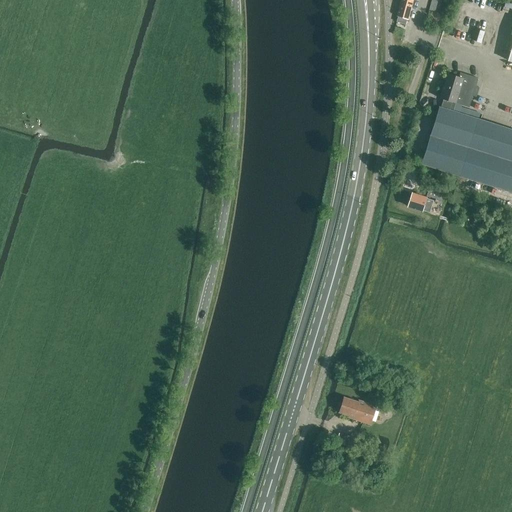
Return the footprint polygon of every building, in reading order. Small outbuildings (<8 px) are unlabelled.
[(409,20),(414,0),(401,0),(397,16),(399,17),(397,22),(406,25),(408,20),(409,20)] [(431,1),(429,10),(435,12),(438,3),(436,2),(431,1)] [(439,14),(432,12),(428,24),(437,27),(441,14),(439,14)] [(479,79),(466,75),(461,73),(459,77),(448,73),(440,99),(444,100),(441,108),(439,107),(421,164),(511,192),(511,129),(481,120),(482,116),(461,109),(463,106),(469,108),(474,94),(476,94),(479,86),(477,85),(479,79)] [(429,190),(427,196),(436,199),(435,202),(442,204),(445,195),(429,190)] [(429,205),(430,199),(426,198),(412,193),(408,206),(422,211),(425,203),(429,205)] [(358,402),(344,397),(339,412),(353,417),(353,419),(371,425),(377,406),(359,400),(358,402)] [(356,454),(361,440),(339,433),(335,447),(356,454)] [(345,468),(346,466),(347,466),(348,465),(349,464),(349,463),(349,462),(349,461),(348,460),(347,459),(346,459),(345,458),(344,458),(343,459),(342,459),(342,460),(341,460),(341,461),(341,464),(342,467),(345,468)]
